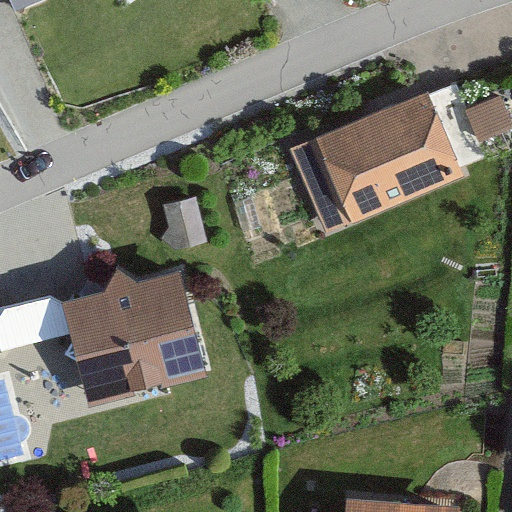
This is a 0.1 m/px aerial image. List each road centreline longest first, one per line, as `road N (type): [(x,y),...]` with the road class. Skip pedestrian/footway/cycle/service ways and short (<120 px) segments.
road 1 (residential): [(433,0),(0,184)]
road 2 (unknown): [(55,161),(0,47)]
